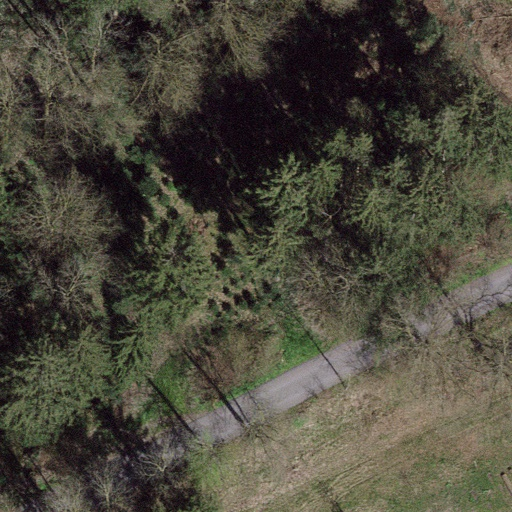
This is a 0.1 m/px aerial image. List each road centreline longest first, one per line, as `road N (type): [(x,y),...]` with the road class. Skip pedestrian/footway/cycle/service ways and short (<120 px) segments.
road 1 (track): [(511,286),(41,511)]
road 2 (track): [(285,511),(511,400)]
